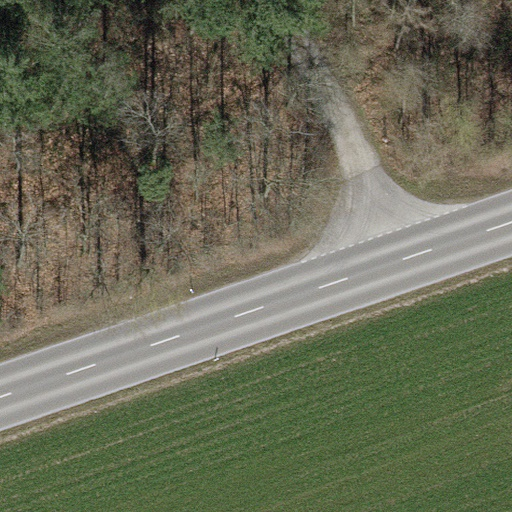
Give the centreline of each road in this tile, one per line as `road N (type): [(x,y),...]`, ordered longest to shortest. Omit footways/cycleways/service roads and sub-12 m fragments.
road 1 (tertiary): [(511,223),(0,398)]
road 2 (track): [(399,261),(367,172),(275,0)]
